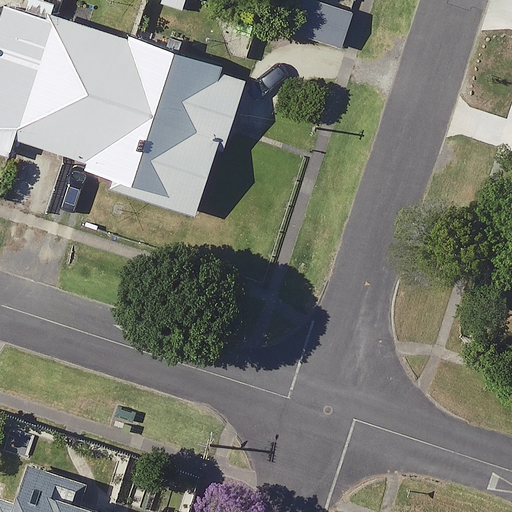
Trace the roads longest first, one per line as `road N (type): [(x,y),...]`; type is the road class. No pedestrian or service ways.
road 1 (residential): [(458,0),(322,407)]
road 2 (residential): [(0,304),(322,407)]
road 3 (residential): [(322,407),(511,469)]
